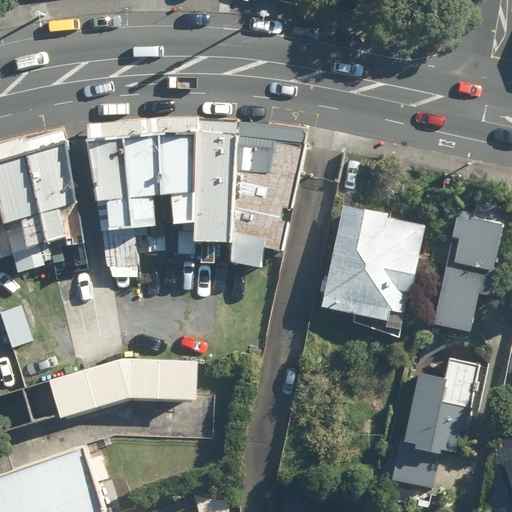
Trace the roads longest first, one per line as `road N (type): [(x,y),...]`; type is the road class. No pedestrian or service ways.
road 1 (primary): [(477,112),(212,64),(133,65),(0,86)]
road 2 (unknown): [(511,294),(466,498)]
